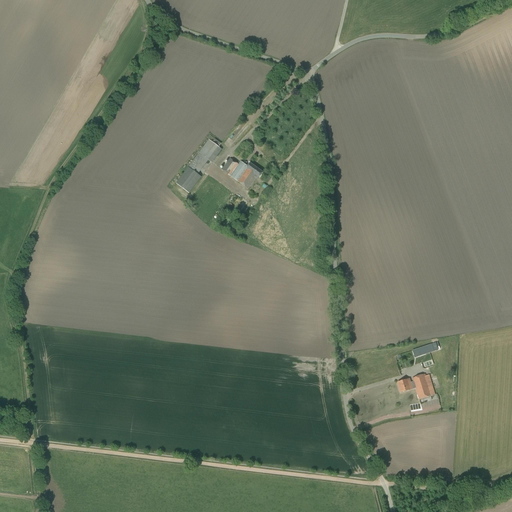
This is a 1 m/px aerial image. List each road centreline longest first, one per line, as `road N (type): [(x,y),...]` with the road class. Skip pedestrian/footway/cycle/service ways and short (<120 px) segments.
road 1 (track): [(151,6),(144,50),(48,191),(13,273),(32,443)]
road 2 (track): [(484,494),(32,443)]
road 3 (unclassified): [(392,511),(344,403),(329,170),(306,74)]
road 4 (unclassified): [(306,74),(358,40),(438,34),(510,0)]
road 5 (unclassified): [(306,74),(187,32),(146,0)]
